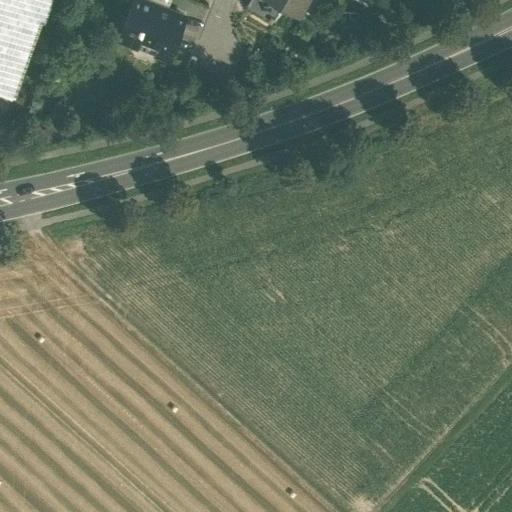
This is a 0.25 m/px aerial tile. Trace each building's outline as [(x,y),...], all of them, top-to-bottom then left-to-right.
[(0,0),(0,89),(14,94),(40,20),(43,21),(50,0),(0,0)] [(147,0),(146,0),(131,0),(117,38),(134,44),(135,40),(159,50),(157,54),(168,58),(185,15),(147,0)] [(281,5),(272,0),(248,0),(246,5),(272,20),(281,5)] [(272,0),(281,5),(292,11),(299,0),(272,0)] [(175,71),(166,96),(177,101),(187,76),(175,71)]
